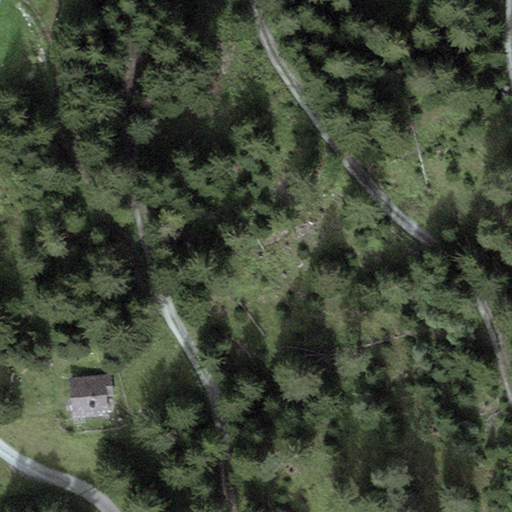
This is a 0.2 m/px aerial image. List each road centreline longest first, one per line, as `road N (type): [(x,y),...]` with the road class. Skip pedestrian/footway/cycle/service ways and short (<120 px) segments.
road 1 (track): [(143,0),(126,97),(137,193),(163,303),(218,411),(230,511)]
road 2 (track): [(511,390),(479,301),(456,267),(350,164),(285,76),(257,0)]
road 3 (track): [(163,303),(52,108),(36,11),(21,0)]
road 4 (track): [(111,511),(96,496),(0,449)]
